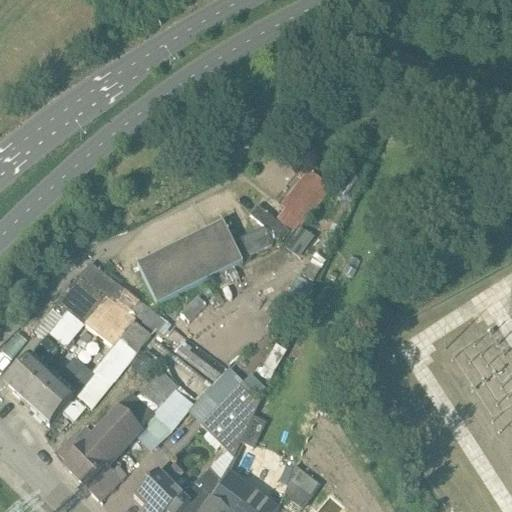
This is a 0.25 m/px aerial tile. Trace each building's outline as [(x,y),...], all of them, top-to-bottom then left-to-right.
[(333,181),(340,171),(335,168),(328,178),(333,181)] [(322,183),(308,171),(280,206),(284,210),(276,221),(292,234),(300,225),(301,226),(334,186),(325,179),(322,183)] [(348,196),(358,180),(345,171),(334,186),(348,196)] [(281,243),(289,233),(258,208),(250,217),(264,230),(237,242),(246,260),(273,247),(272,245),(278,241),(281,243)] [(157,307),(242,265),(223,225),(138,266),(157,307)] [(299,260),(314,239),(300,229),(285,250),(299,260)] [(317,255),(302,278),(312,284),(327,261),(317,255)] [(105,301),(85,326),(94,334),(114,310),(133,325),(135,322),(141,326),(151,314),(91,266),(79,281),(105,301)] [(303,311),(315,287),(298,278),(285,302),(303,311)] [(85,326),(105,301),(79,281),(59,305),(68,313),(63,319),(49,336),(66,350),(85,326)] [(188,324),(206,307),(198,299),(181,316),(188,324)] [(108,359),(93,377),(61,416),(74,427),(99,396),(102,399),(150,339),(133,325),(114,310),(94,334),(114,350),(108,359)] [(43,343),(49,336),(63,319),(53,311),(34,335),(43,343)] [(6,389),(23,405),(48,374),(41,368),(57,349),(46,341),(6,389)] [(180,346),(173,355),(215,386),(221,378),(180,346)] [(270,381),(286,353),(276,348),(260,376),(270,381)] [(155,366),(143,356),(130,371),(142,381),(155,366)] [(48,374),(23,405),(50,429),(61,416),(93,377),(85,370),(78,378),(68,370),(57,382),(48,374)] [(141,433),(179,390),(162,374),(137,401),(133,397),(119,412),(94,438),(85,430),(72,444),(71,443),(58,456),(68,467),(65,470),(100,504),(117,486),(103,473),(141,433)] [(254,418),(261,404),(243,386),(201,428),(234,461),(246,436),(254,418)] [(246,436),(259,442),(267,424),(254,418),(246,436)] [(279,511),(278,511),(302,511),(321,488),(296,469),(279,511)] [(210,472),(182,499),(183,500),(171,511),(202,511),(222,484),(210,472)] [(171,511),(183,500),(182,499),(159,475),(149,484),(148,483),(146,486),(146,487),(134,499),(146,511),(145,511),(171,511)] [(278,511),(279,511),(230,475),(203,511),(278,511)]
